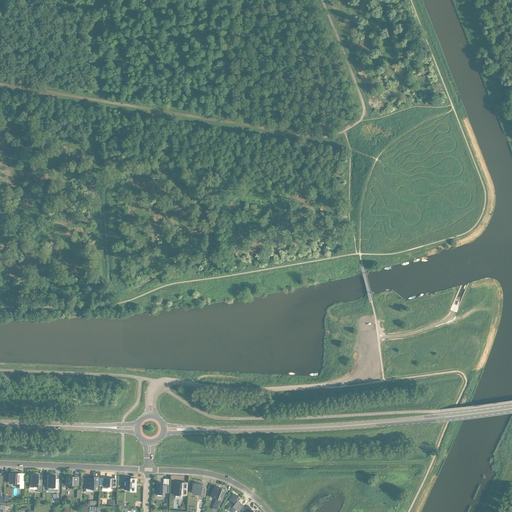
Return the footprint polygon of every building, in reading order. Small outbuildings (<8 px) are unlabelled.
[(23,488),(24,474),(18,473),(18,474),(15,474),(15,473),(9,473),(9,483),(20,483),(20,488),(23,488)] [(29,487),(34,487),(34,486),(37,486),(37,492),(41,492),(42,480),(38,480),(38,474),(31,474),(31,475),(30,475),(29,478),(31,478),(31,483),(29,483),(29,487)] [(58,479),(55,479),(55,475),(48,475),(48,487),(54,487),(54,489),(58,489),(58,479)] [(67,477),(66,485),(71,485),(71,486),(74,486),(74,485),(78,485),(78,477),(67,477)] [(85,489),(93,489),(93,491),(98,491),(98,477),(93,477),(93,479),(86,478),(85,489)] [(116,479),(104,478),(104,481),(103,481),(102,486),(104,486),(111,487),(111,489),(115,489),(115,487),(116,479)] [(137,483),(136,483),(136,479),(130,478),(130,481),(125,481),(124,489),(129,490),(129,491),(135,492),(135,487),(137,487),(137,483)] [(156,494),(163,494),(163,492),(169,493),(169,485),(166,485),(166,486),(163,486),(164,483),(157,482),(156,494)] [(175,495),(187,495),(187,483),(183,483),(183,484),(180,483),(180,482),(175,482),(175,486),(174,486),(173,491),(175,491),(175,495)] [(193,493),(200,494),(200,496),(205,497),(206,488),(202,488),(203,484),(194,483),(193,493)] [(213,508),(217,510),(221,501),(222,501),(226,489),(216,485),(211,497),(216,499),(213,508)] [(232,505),(231,505),(227,509),(231,511),(234,511),(237,509),(239,511),(243,505),(238,501),(240,499),(238,497),(235,494),(230,500),(234,503),(232,505)]
